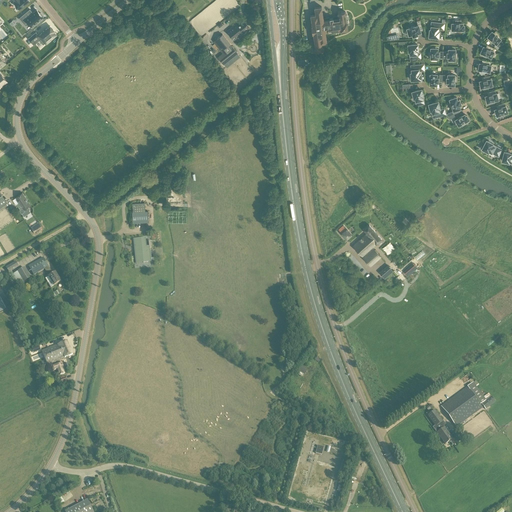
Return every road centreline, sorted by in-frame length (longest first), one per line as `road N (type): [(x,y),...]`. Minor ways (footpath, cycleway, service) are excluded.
road 1 (unclassified): [(415,511),(354,380),(316,266),(294,114),(291,0)]
road 2 (track): [(155,176),(268,85),(284,233),(311,341),(281,379)]
road 3 (primary): [(401,511),(321,331),(300,248),(281,106)]
road 4 (secondary): [(52,464),(74,404),(98,236),(20,139)]
road 5 (unclassified): [(297,511),(115,464),(81,471),(52,464)]
road 6 (track): [(164,0),(242,102),(244,130)]
road 7 (track): [(285,371),(274,394),(298,418),(276,506)]
road 8 (secondary): [(20,139),(22,94),(76,42)]
